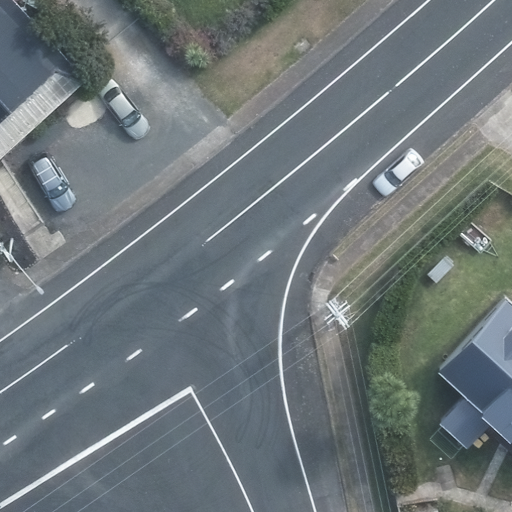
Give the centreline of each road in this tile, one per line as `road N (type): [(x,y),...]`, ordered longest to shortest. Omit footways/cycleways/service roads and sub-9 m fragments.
road 1 (unclassified): [(497,0),(132,306)]
road 2 (unclassified): [(132,306),(187,385),(252,511)]
road 3 (tertiary): [(132,306),(0,392)]
